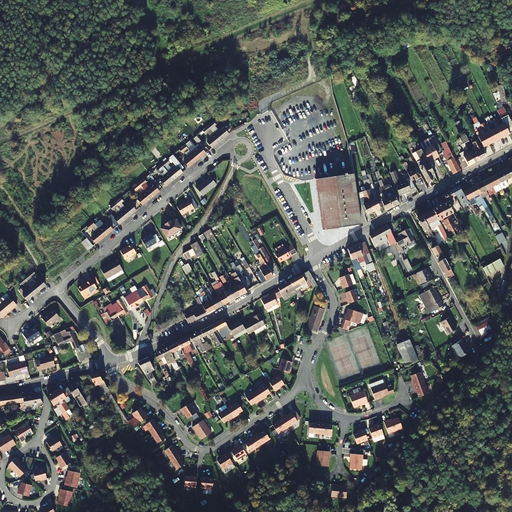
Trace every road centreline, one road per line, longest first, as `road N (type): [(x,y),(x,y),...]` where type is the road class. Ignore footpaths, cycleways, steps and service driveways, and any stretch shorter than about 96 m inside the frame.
road 1 (residential): [(109,360),(123,388),(156,404),(185,442),(212,450),(289,400),(333,305),(311,260)]
road 2 (residential): [(56,292),(230,150)]
road 3 (residential): [(138,352),(168,262),(205,221),(238,160)]
road 4 (residential): [(138,352),(311,260)]
road 5 (track): [(0,130),(127,0)]
road 6 (residential): [(480,347),(406,207)]
road 7 (residential): [(36,444),(5,461),(1,483),(10,500),(31,505),(50,494),(53,473)]
road 8 (residential): [(511,148),(406,207)]
